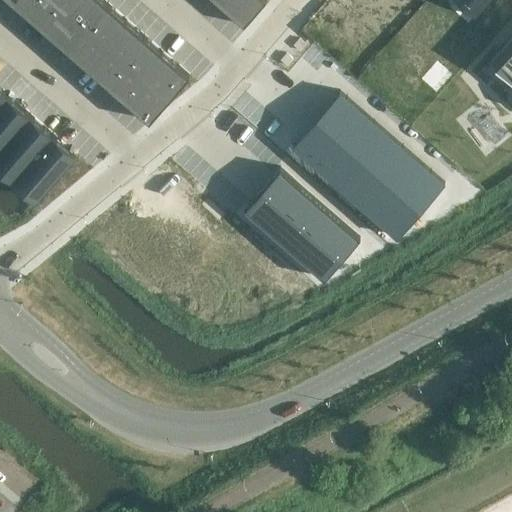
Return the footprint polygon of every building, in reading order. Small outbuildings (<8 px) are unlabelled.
[(105,0),(10,0),(150,121),(190,74),(105,0)] [(215,0),(244,25),(266,0),(215,0)] [(441,0),(444,2),(446,0),(464,0),(468,3),(469,2),(480,11),(488,0),(441,0)] [(511,35),(491,60),(511,78),(511,35)] [(0,85),(0,168),(19,185),(28,193),(36,199),(76,153),(0,85)] [(293,143),(292,144),(397,236),(445,181),(340,89),(339,90),(345,96),(299,148),(293,143)] [(504,125),(487,104),(480,105),(475,113),(476,121),(494,143),(506,134),(504,125)] [(245,207),(244,208),(324,278),(325,277),(324,276),(359,236),(360,237),(361,236),(281,166),(280,167),(281,168),(246,208),(245,207)]
